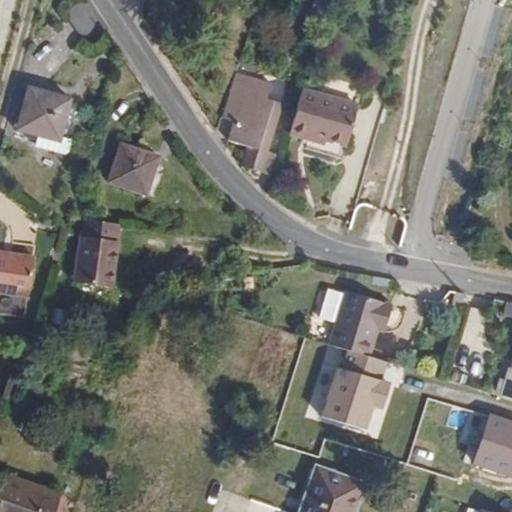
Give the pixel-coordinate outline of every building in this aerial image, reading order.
[(291,73),(296,60),(281,55),(277,67),(291,73)] [(272,147),(290,96),(269,89),(274,77),(245,68),(228,119),(242,123),(237,138),(252,143),(248,158),(266,165),(272,147)] [(72,139),(87,85),(42,71),(29,115),(53,122),(50,133),(72,139)] [(347,148),(362,96),(308,79),(295,121),(313,126),(310,137),(347,148)] [(158,184),(168,146),(129,136),(119,173),(158,184)] [(274,167),(280,150),(272,147),(266,165),(274,167)] [(91,219),(93,208),(78,206),(75,217),(91,219)] [(122,276),(130,214),(93,208),(91,219),(84,270),(122,276)] [(0,274),(35,281),(43,244),(0,234),(0,274)] [(366,356),(377,326),(383,329),(388,311),(345,298),(329,345),(366,356)] [(511,315),(511,303),(504,301),(501,313),(511,315)] [(511,390),(511,354),(500,386),(511,390)] [(493,406),(500,386),(487,382),(480,401),(493,406)] [(510,471),(511,466),(511,390),(500,386),(493,406),(473,458),(510,471)] [(350,511),(360,485),(314,469),(298,511),(350,511)] [(0,511),(54,511),(60,495),(5,477),(0,493),(0,511)]
